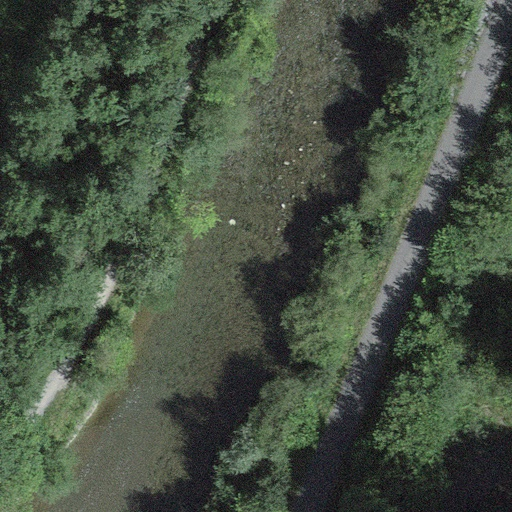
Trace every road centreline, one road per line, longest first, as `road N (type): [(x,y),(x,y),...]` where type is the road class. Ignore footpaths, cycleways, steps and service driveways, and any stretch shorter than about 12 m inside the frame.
road 1 (unclassified): [(296,511),(501,0)]
road 2 (track): [(0,445),(72,356),(216,0)]
